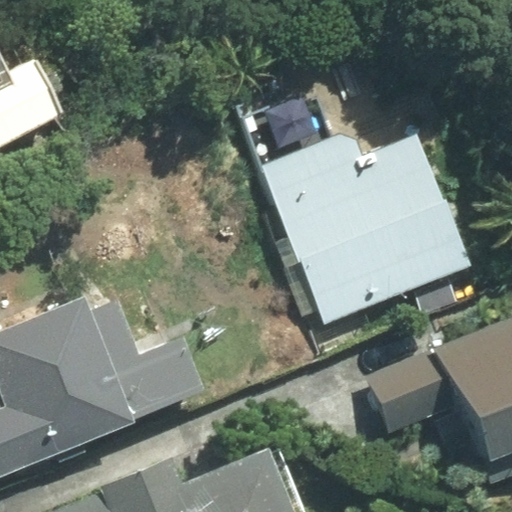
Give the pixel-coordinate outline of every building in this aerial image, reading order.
[(0,162),(49,140),(15,69),(0,76),(0,162)] [(337,134),(250,169),(316,333),(457,278),(404,146),(350,167),(337,134)] [(0,480),(196,396),(175,347),(123,369),(98,311),(73,322),(64,302),(0,329),(0,480)] [(511,315),(361,380),(386,438),(444,413),(468,470),(511,451),(511,315)] [(266,511),(250,468),(167,499),(155,468),(36,511),(266,511)]
